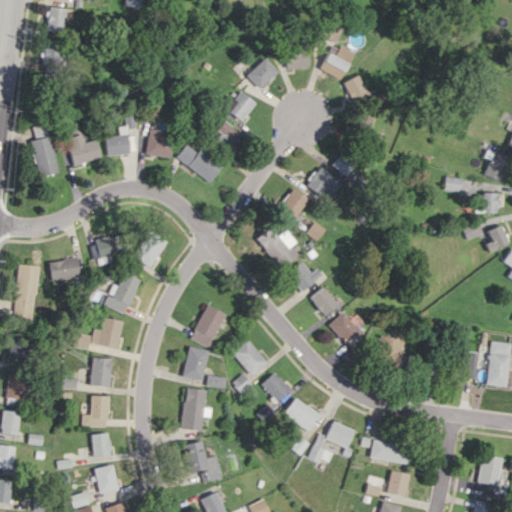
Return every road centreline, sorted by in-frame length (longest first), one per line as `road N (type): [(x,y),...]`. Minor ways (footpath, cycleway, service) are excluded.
road 1 (residential): [(0,224),(58,221),(136,187),(162,191),(304,352),(347,388),(387,405),(511,419)]
road 2 (residential): [(304,108),(156,325),(144,377),(145,445),(167,511)]
